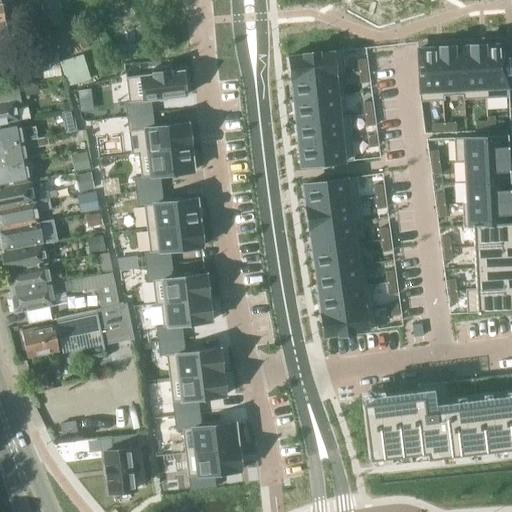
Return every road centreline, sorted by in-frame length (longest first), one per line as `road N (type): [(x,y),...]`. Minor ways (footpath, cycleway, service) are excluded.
road 1 (residential): [(201,0),(220,207),(252,382)]
road 2 (residential): [(249,0),(265,180),(299,375)]
road 3 (residential): [(444,355),(402,49)]
road 4 (residential): [(299,375),(444,355)]
